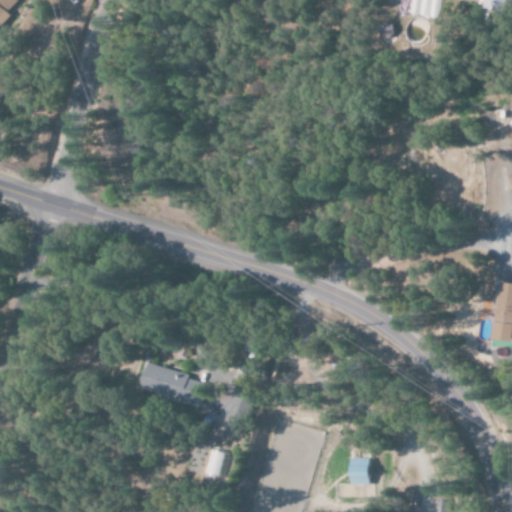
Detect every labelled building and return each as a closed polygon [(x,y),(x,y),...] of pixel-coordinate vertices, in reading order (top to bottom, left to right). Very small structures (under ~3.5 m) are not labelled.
[(0,0),(0,26),(24,1),(22,0),(0,0)] [(508,13),(510,0),(482,0),(481,7),(508,13)] [(496,339),(511,341),(511,283),(503,282),(496,339)] [(150,365),(143,390),(201,406),(208,381),(150,365)] [(227,426),(247,432),(257,398),(238,392),(227,426)] [(372,485),(373,459),(353,458),(352,484),(372,485)]
